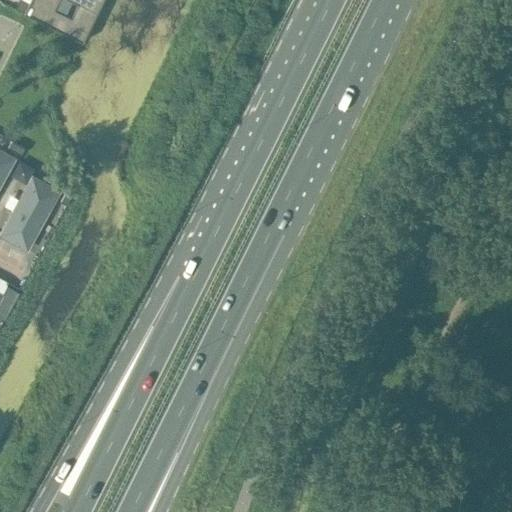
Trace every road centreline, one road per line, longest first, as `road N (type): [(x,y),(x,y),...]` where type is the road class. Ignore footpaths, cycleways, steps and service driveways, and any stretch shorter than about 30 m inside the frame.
road 1 (primary): [(331,0),(189,284)]
road 2 (primary): [(130,511),(269,232)]
road 3 (primary): [(158,511),(250,318),(269,232)]
road 4 (primary): [(189,284),(123,361),(40,511)]
road 5 (primary): [(269,232),(386,0)]
road 6 (primary): [(189,284),(76,511)]
